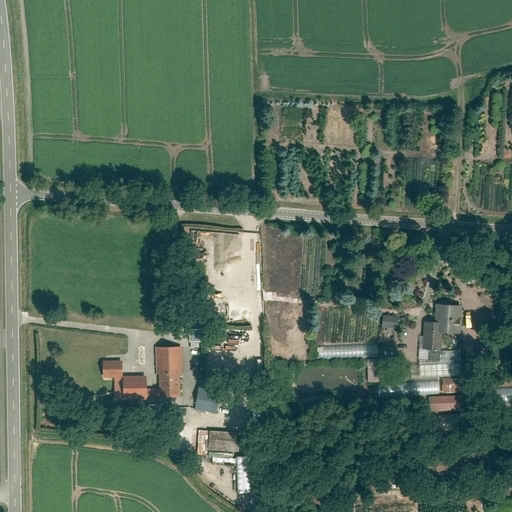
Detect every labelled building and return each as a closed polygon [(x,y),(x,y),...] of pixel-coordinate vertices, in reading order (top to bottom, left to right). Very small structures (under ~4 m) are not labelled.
[(424,320),(422,347),(442,348),(443,332),(462,333),(463,304),(435,303),(434,320),(424,320)] [(384,326),(399,328),(401,316),(386,314),(384,326)] [(186,341),(200,341),(200,329),(186,329),(186,341)] [(315,346),(315,358),(375,355),(374,343),(315,346)] [(179,347),(154,348),(155,390),(146,391),(146,377),(121,378),(121,361),(101,362),(102,382),(120,381),(121,402),(181,400),(179,347)] [(366,359),(366,381),(378,381),(378,359),(366,359)] [(218,378),(190,373),(187,390),(215,394),(218,378)] [(442,376),(442,392),(462,391),(462,376),(442,376)] [(437,393),(437,380),(376,384),(377,397),(437,393)] [(511,387),(475,390),(476,405),(511,402),(511,387)] [(463,409),(463,395),(429,396),(429,410),(463,409)] [(250,428),(264,427),(262,397),(248,398),(250,428)] [(207,449),(238,450),(239,429),(208,428),(207,449)] [(231,461),(231,453),(210,454),(210,462),(231,461)]
